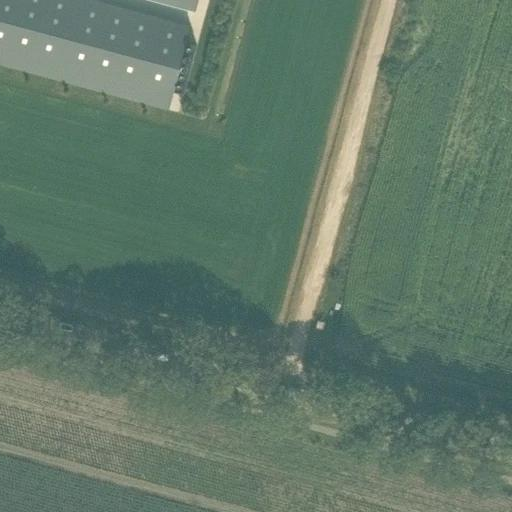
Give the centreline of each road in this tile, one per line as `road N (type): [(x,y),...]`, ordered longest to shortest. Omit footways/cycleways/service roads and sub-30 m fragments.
road 1 (unclassified): [(284,391),(389,0)]
road 2 (tertiary): [(284,391),(0,314)]
road 3 (tertiary): [(511,452),(284,391)]
